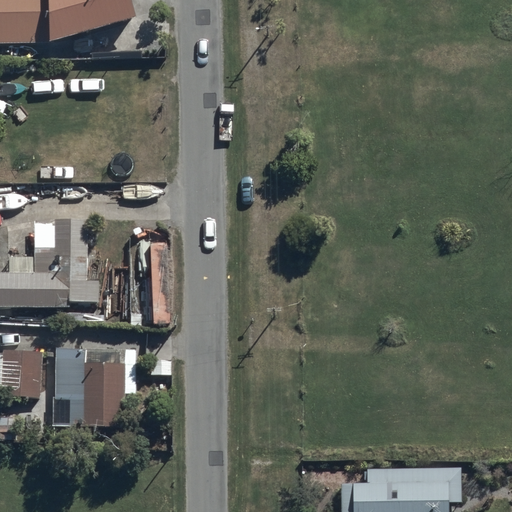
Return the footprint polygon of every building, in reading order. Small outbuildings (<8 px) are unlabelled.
[(0,0),(0,39),(58,38),(144,11),(140,0),(0,0)] [(62,214),(62,217),(39,217),(39,243),(62,243),(62,248),(74,267),(50,268),(0,267),(0,301),(75,302),(75,296),(107,297),(107,275),(93,275),(93,214),(62,214)] [(75,420),(75,418),(128,417),(128,390),(142,390),(141,343),(126,344),(126,358),(94,359),(94,343),(63,343),(63,390),(56,390),(56,407),(56,420),(75,420)] [(48,391),(48,351),(48,347),(25,347),(25,353),(6,353),(6,349),(0,348),(0,381),(3,382),(3,392),(48,391)] [(173,423),(134,423),(134,442),(173,442),(173,423)] [(373,470),(373,485),(345,485),(344,511),(451,511),(451,495),(462,495),(462,470),(373,470)]
